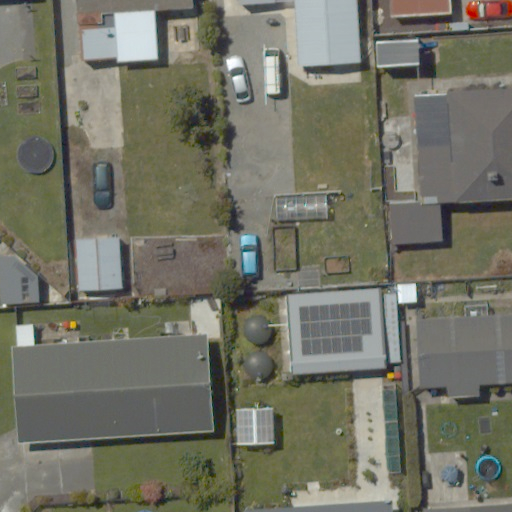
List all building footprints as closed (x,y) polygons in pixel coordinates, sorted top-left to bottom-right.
[(188,0),(79,0),(80,57),(160,56),(160,8),(189,8),(188,0)] [(357,0),(293,0),(294,62),(359,61),(357,0)] [(391,0),(393,18),(453,15),(452,0),(391,0)] [(511,88),(419,91),(422,193),(392,193),(393,238),(449,237),(448,202),(511,200),(511,88)] [(150,230),(76,233),(79,288),(152,285),(150,230)] [(288,348),(289,386),(317,385),(316,371),(387,368),(386,346),(403,346),(402,319),(385,319),(384,285),(285,290),(286,312),(263,313),(265,349),(288,348)] [(446,380),(447,395),(483,394),(483,379),(511,377),(511,309),(414,313),(416,381),(446,380)] [(79,319),(11,323),(17,435),(213,425),(209,335),(80,342),(79,319)] [(511,511),(511,498),(425,502),(425,511),(511,511)]
